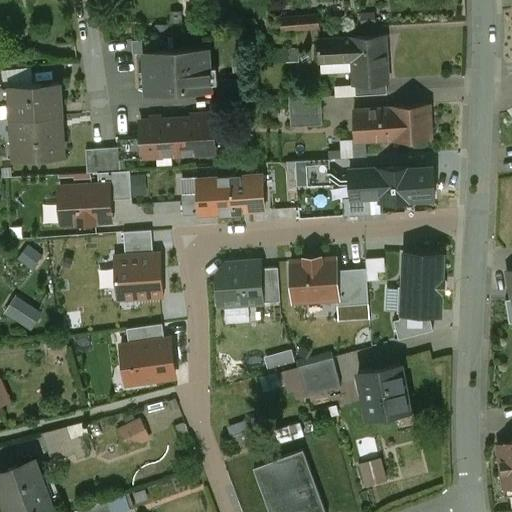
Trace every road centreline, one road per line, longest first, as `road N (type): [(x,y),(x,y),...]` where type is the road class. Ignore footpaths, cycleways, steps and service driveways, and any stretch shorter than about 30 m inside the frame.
road 1 (residential): [(477,220),(214,242),(196,255),(202,424),(234,511)]
road 2 (residential): [(477,220),(468,388),(472,501)]
road 3 (residential): [(484,0),(477,220)]
road 4 (residential): [(84,0),(101,119)]
